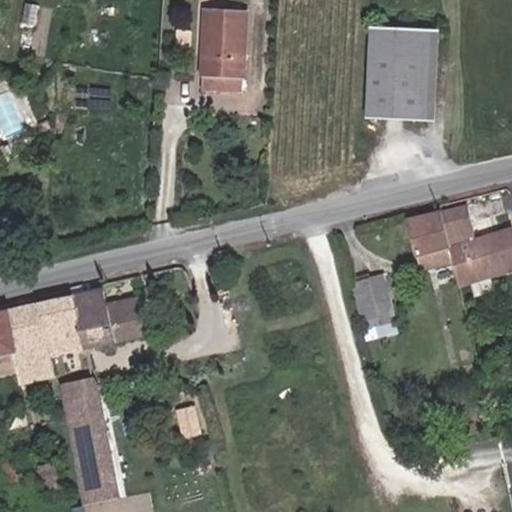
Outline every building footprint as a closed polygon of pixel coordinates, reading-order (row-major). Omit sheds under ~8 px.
[(252,91),(255,9),(209,7),(205,88),(252,91)] [(378,117),(432,119),(436,21),(382,18),(378,117)] [(493,222),(487,223),(478,225),(474,206),(444,212),(451,248),(458,284),(511,273),(511,233),(495,237),(493,222)] [(411,256),(451,248),(443,212),(404,221),(411,256)] [(375,323),(391,319),(383,282),(365,286),(375,323)] [(126,283),(65,296),(74,349),(162,330),(155,294),(130,299),(126,283)] [(65,296),(0,309),(0,328),(8,374),(9,381),(77,367),(74,349),(65,296)] [(94,375),(64,381),(86,509),(118,503),(98,385),(94,375)] [(55,456),(61,455),(59,441),(53,442),(55,456)] [(48,495),(62,493),(57,465),(43,467),(48,495)]
